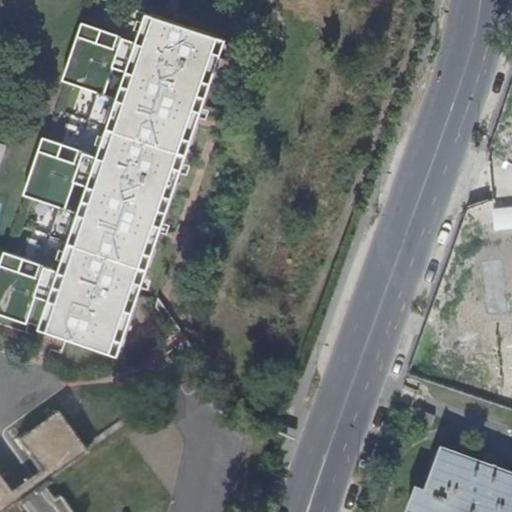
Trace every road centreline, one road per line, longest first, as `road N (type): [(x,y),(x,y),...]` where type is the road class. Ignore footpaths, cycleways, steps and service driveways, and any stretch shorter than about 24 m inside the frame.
road 1 (secondary): [(365,343),(430,167)]
road 2 (secondary): [(365,343),(341,369),(291,511)]
road 3 (secondary): [(325,511),(369,379),(365,343)]
road 4 (secondary): [(430,167),(481,0)]
